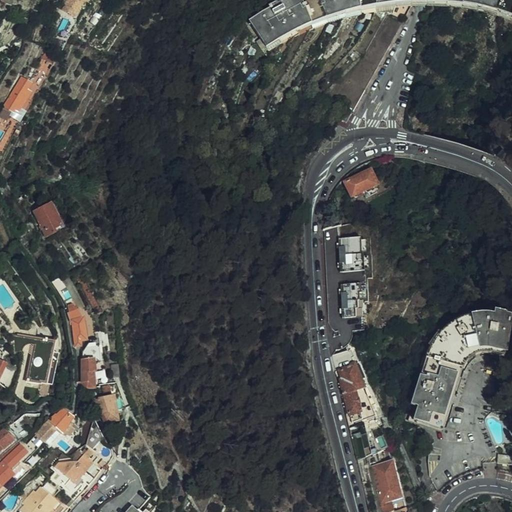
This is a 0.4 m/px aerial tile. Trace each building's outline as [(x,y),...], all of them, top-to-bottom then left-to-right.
[(78,0),(68,0),(65,7),(70,12),(79,1),(78,0)] [(404,2),(408,2),(411,2),(431,3),(458,6),(481,11),(498,17),(511,22),(511,0),(268,0),(269,1),(246,13),(262,42),(291,27),(317,17),(342,9),(360,6),(389,2),(404,2)] [(396,16),(399,17),(406,6),(403,4),(396,16)] [(335,90),(350,103),(374,61),(399,17),(396,16),(384,9),(335,90)] [(50,44),(42,40),(37,51),(45,54),(50,44)] [(15,71),(0,96),(0,99),(7,104),(10,99),(14,102),(22,88),(19,85),(24,76),(15,71)] [(333,113),(341,118),(350,103),(335,90),(330,98),(339,102),(333,113)] [(7,104),(4,108),(13,114),(19,105),(14,102),(10,99),(7,104)] [(365,165),(339,175),(346,190),(371,180),(365,165)] [(47,195),(30,204),(35,216),(42,229),(50,225),(48,221),(57,217),(51,205),(47,195)] [(357,234),(334,236),(337,269),(362,267),(360,251),(358,251),(357,234)] [(359,281),(338,283),(341,316),(362,315),(360,298),(358,298),(358,290),(360,290),(359,281)] [(74,303),(64,305),(67,318),(69,318),(73,340),(77,339),(77,334),(82,333),(79,312),(74,303)] [(424,470),(433,487),(436,485),(463,471),(455,455),(451,448),(450,443),(448,436),(447,427),(448,417),(450,403),(454,387),(458,376),(463,366),(452,363),(453,361),(459,352),(471,345),(479,343),(485,344),(500,347),(507,309),(492,307),(491,311),(485,310),(473,311),(462,313),(458,314),(445,322),(438,329),(431,335),(426,343),(422,350),(420,357),(403,413),(419,418),(413,438),(426,443),(423,455),(423,466),(424,470)] [(0,318),(5,326),(9,322),(0,308),(0,318)] [(36,344),(26,381),(40,384),(41,382),(47,383),(56,340),(13,333),(16,351),(23,351),(29,343),(36,344)] [(80,354),(82,375),(85,379),(89,379),(88,365),(90,364),(90,356),(98,355),(98,352),(96,340),(92,340),(91,337),(87,337),(85,337),(80,347),(80,354)] [(349,359),(344,360),(333,364),(336,373),(335,373),(343,409),(355,406),(357,414),(370,410),(363,392),(358,382),(349,359)] [(116,394),(93,397),(105,423),(120,421),(116,394)] [(52,419),(42,425),(51,436),(58,429),(63,434),(63,435),(65,432),(69,436),(76,430),(70,423),(72,414),(66,408),(60,414),(58,413),(52,419)] [(42,425),(37,434),(43,440),(44,442),(45,441),(51,436),(42,425)] [(7,428),(0,432),(0,452),(16,440),(7,428)] [(51,436),(45,441),(51,446),(63,434),(58,429),(51,436)] [(355,431),(349,433),(354,455),(364,453),(362,442),(358,443),(355,431)] [(37,434),(25,445),(28,450),(31,452),(43,440),(37,434)] [(23,444),(5,461),(13,469),(15,467),(13,464),(28,450),(25,445),(23,444)] [(510,457),(510,448),(492,447),(491,456),(510,457)] [(29,494),(25,497),(22,500),(26,503),(20,509),(24,511),(47,511),(53,506),(60,511),(67,511),(82,495),(91,484),(81,475),(94,461),(89,457),(94,452),(89,448),(78,460),(60,462),(56,465),(67,475),(50,493),(41,485),(36,491),(34,488),(29,494)] [(376,483),(380,500),(390,497),(402,494),(391,456),(372,462),(378,482),(376,483)] [(0,485),(15,472),(15,471),(13,469),(5,461),(0,465),(0,485)] [(380,500),(381,507),(385,506),(392,505),(390,497),(380,500)]
